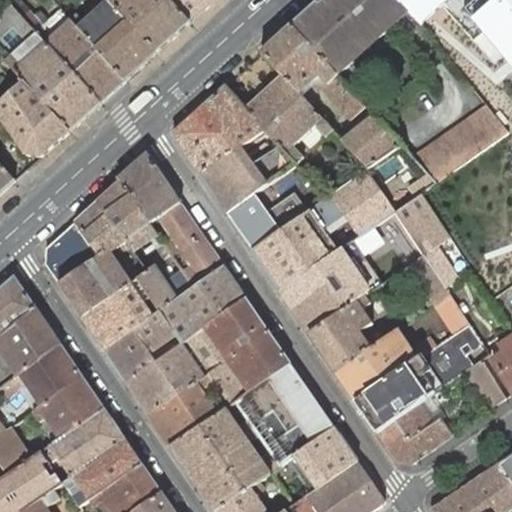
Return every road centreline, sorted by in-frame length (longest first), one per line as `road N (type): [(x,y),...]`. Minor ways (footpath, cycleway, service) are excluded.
road 1 (residential): [(138,117),(407,501)]
road 2 (residential): [(194,511),(5,238)]
road 3 (secondary): [(5,238),(138,117)]
road 4 (secondary): [(138,117),(268,0)]
road 5 (residential): [(407,501),(511,424)]
